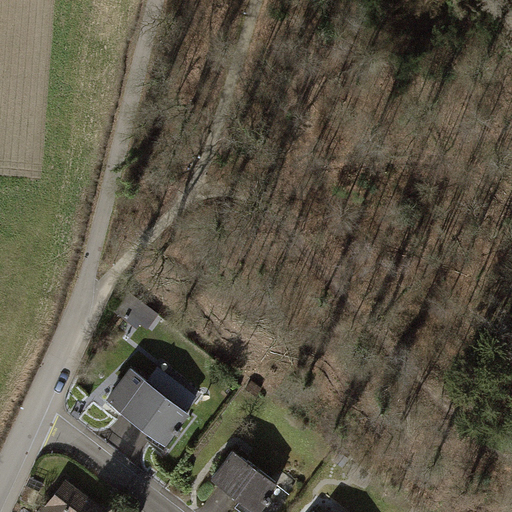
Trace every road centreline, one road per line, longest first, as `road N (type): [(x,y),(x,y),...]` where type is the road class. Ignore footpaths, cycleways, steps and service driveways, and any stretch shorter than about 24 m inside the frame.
road 1 (unclassified): [(38,410),(79,308),(156,0)]
road 2 (track): [(79,308),(171,217),(192,185),(255,0)]
road 3 (residential): [(165,511),(38,410)]
